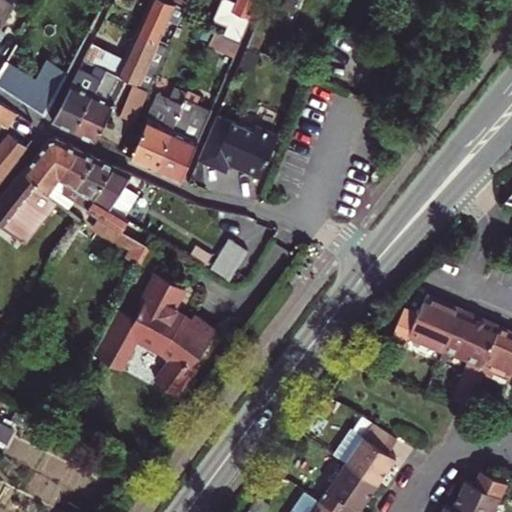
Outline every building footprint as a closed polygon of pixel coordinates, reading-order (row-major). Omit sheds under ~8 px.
[(0,0),(0,34),(17,7),(6,0),(0,0)] [(160,40),(177,1),(173,0),(154,0),(141,31),(160,40)] [(274,0),(270,10),(266,9),(249,48),(262,52),(275,23),(290,28),(301,1),(299,0),(274,0)] [(189,7),(177,1),(160,40),(172,46),(183,21),(189,7)] [(197,26),(214,33),(222,16),(191,3),(189,7),(183,21),(197,26)] [(246,27),(222,16),(214,33),(215,34),(239,44),(246,27)] [(214,33),(197,26),(193,35),(212,42),(215,34),(214,33)] [(140,83),(160,40),(141,31),(130,58),(97,43),(89,59),(101,65),(110,69),(123,75),(133,79),(140,83)] [(239,44),(215,34),(212,42),(235,53),(239,44)] [(152,89),(172,46),(160,40),(140,83),(152,89)] [(0,76),(0,81),(49,115),(61,92),(73,70),(54,59),(43,78),(11,58),(0,76)] [(79,132),(110,69),(101,65),(96,75),(84,69),(57,122),(79,132)] [(123,75),(110,69),(79,132),(101,143),(133,79),(123,75)] [(138,121),(151,92),(136,84),(123,113),(138,121)] [(157,170),(190,93),(177,88),(172,97),(162,94),(133,158),(157,170)] [(184,183),(201,142),(185,136),(202,96),(191,91),(190,93),(157,170),(184,183)] [(3,103),(0,107),(0,122),(11,130),(21,115),(3,103)] [(264,178),(282,135),(256,124),(253,131),(220,117),(200,163),(224,166),(230,168),(234,161),(246,166),(244,170),(264,178)] [(0,188),(32,147),(14,134),(0,151),(0,188)] [(50,142),(25,175),(51,199),(50,200),(60,206),(70,213),(77,203),(65,196),(67,187),(62,183),(85,151),(60,139),(50,142)] [(80,192),(102,158),(85,151),(62,183),(67,187),(65,196),(77,203),(96,213),(96,214),(106,222),(129,235),(135,224),(127,219),(96,200),(80,192)] [(102,158),(80,192),(96,200),(127,219),(142,194),(127,185),(134,173),(102,158)] [(228,175),(230,168),(224,166),(200,163),(228,175)] [(51,199),(25,175),(0,207),(0,230),(24,248),(60,206),(50,200),(51,199)] [(511,192),(503,202),(511,204),(511,192)] [(234,239),(219,265),(236,275),(251,249),(234,239)] [(138,320),(121,311),(96,356),(123,370),(137,343),(136,341),(141,339),(170,355),(170,369),(160,382),(161,384),(171,391),(171,390),(181,396),(201,367),(196,364),(218,331),(196,316),(192,321),(187,317),(179,320),(177,319),(182,310),(178,308),(188,290),(160,274),(142,307),(144,308),(138,320)] [(448,349),(464,311),(429,295),(420,313),(406,307),(393,338),(408,345),(413,334),(448,349)] [(502,328),(464,311),(448,349),(471,359),(453,402),(458,404),(467,408),(490,354),(502,328)] [(511,332),(502,328),(490,354),(483,371),(494,376),(496,371),(511,378),(511,332)] [(501,405),(483,398),(477,409),(496,417),(501,405)] [(345,462),(377,484),(395,458),(389,453),(398,441),(371,423),(363,436),(352,429),(334,455),(345,462)] [(7,424),(0,434),(10,441),(17,431),(7,424)] [(345,462),(319,501),(335,511),(349,511),(353,506),(359,510),(377,484),(345,462)] [(453,508),(462,511),(495,511),(511,482),(481,467),(475,481),(468,477),(453,508)] [(335,511),(319,501),(303,490),(288,511),(335,511)]
